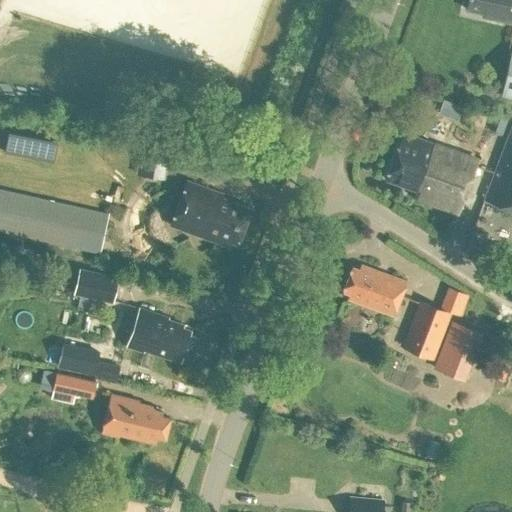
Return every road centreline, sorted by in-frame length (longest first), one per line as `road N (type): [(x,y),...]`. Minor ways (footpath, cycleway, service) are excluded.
road 1 (tertiary): [(207,511),(324,179)]
road 2 (unclassified): [(511,296),(324,179)]
road 3 (tertiary): [(324,179),(386,0)]
road 4 (track): [(0,477),(139,511)]
